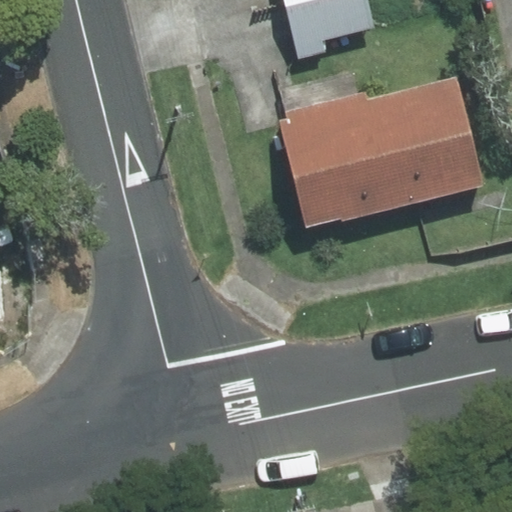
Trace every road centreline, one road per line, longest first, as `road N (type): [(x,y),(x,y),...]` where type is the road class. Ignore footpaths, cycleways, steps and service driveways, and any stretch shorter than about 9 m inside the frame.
road 1 (residential): [(180,440),(74,0)]
road 2 (residential): [(511,369),(180,440)]
road 3 (residential): [(180,440),(0,477)]
